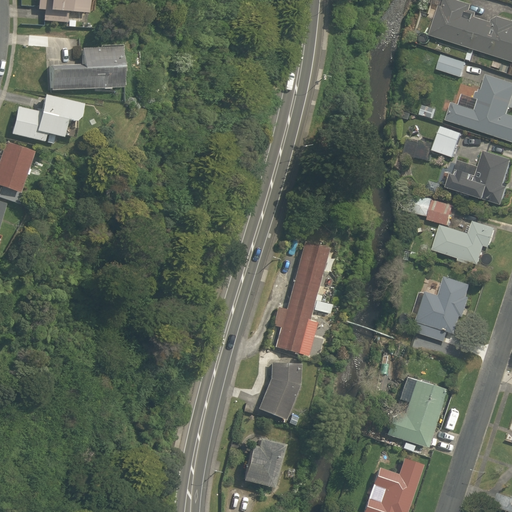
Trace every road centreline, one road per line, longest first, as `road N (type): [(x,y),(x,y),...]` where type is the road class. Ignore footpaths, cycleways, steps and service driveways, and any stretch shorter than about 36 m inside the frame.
road 1 (secondary): [(187,511),(218,367),(283,156),(310,0)]
road 2 (residential): [(511,312),(449,511)]
